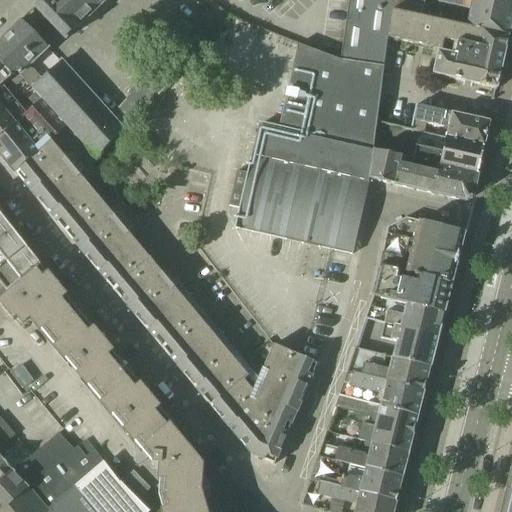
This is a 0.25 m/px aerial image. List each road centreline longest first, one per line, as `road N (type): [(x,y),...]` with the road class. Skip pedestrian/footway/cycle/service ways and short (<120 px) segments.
road 1 (residential): [(511,233),(404,202),(381,213),(282,511)]
road 2 (residential): [(0,180),(279,511)]
road 3 (secondary): [(452,511),(511,262)]
